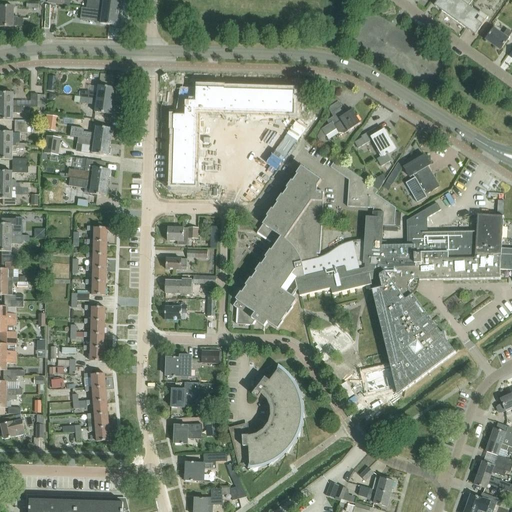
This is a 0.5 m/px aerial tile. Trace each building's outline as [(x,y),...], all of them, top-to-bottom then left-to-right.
[(118,13),(119,7),(121,7),(121,2),(120,2),(120,0),(119,0),(103,0),(103,2),(87,0),(87,8),(118,13)] [(438,0),(434,6),(475,36),(488,18),(480,12),(478,14),(468,7),(472,0),(438,0)] [(23,27),(23,19),(13,18),(14,7),(0,7),(0,27),(13,28),(13,27),(23,27)] [(82,8),(80,19),(96,21),(96,24),(117,27),(117,25),(118,25),(119,20),(118,20),(118,13),(87,8),(82,8)] [(507,39),(511,33),(507,30),(503,35),(494,29),(485,40),(500,51),(508,39),(507,39)] [(57,85),(48,84),(47,91),(56,92),(57,85)] [(98,86),(97,93),(81,91),(80,97),(113,102),(115,89),(98,86)] [(174,131),(173,186),(195,187),(197,116),(196,116),(196,112),(293,115),(294,92),(225,90),(225,89),(185,88),(185,104),(179,104),(179,116),(174,116),(173,131),(174,131)] [(30,102),(13,102),(13,94),(0,93),(0,107),(16,107),(16,105),(23,105),(23,110),(24,110),(31,110),(31,108),(45,108),(45,96),(38,95),(38,94),(31,94),(30,102)] [(111,115),(113,102),(80,97),(79,104),(96,106),(95,113),(111,115)] [(344,134),(348,132),(360,124),(351,111),(344,116),(339,109),(341,108),(338,102),(330,108),(328,111),(333,117),(327,121),(329,124),(322,129),(326,136),(336,130),(338,134),(344,134)] [(0,120),(13,121),(13,114),(24,114),(24,110),(23,110),(23,105),(16,105),(16,107),(0,107),(0,120)] [(49,114),(47,129),(59,130),(61,116),(49,114)] [(95,141),(111,143),(112,130),(97,127),(95,140),(95,141)] [(372,141),(382,157),(377,160),(381,167),(391,161),(387,155),(395,150),(384,131),(378,134),(375,129),(361,137),(362,139),(354,143),(358,149),(372,141)] [(16,141),(13,141),(13,133),(0,133),(0,146),(16,147),(16,144),(16,141)] [(45,154),(58,156),(60,139),(47,137),(45,154)] [(77,145),(94,147),(93,153),(109,155),(111,143),(95,141),(95,140),(87,139),(86,140),(78,138),(77,145)] [(23,144),(16,144),(16,147),(0,146),(0,160),(12,160),(12,152),(16,152),(16,150),(23,150),(23,144)] [(424,156),(404,168),(410,178),(410,177),(411,176),(412,177),(413,176),(414,179),(405,184),(417,204),(426,198),(423,193),(426,192),(427,194),(430,192),(431,193),(432,193),(432,192),(438,188),(427,168),(430,166),(424,156)] [(476,232),(427,233),(426,219),(440,211),(436,204),(406,221),(407,246),(381,246),(383,226),(394,227),(395,208),(375,194),(378,191),(335,161),(330,168),(348,181),(347,207),(373,209),(372,218),(366,217),(364,241),(362,241),(359,241),(357,242),(354,242),(352,242),(350,243),(345,244),(341,246),(339,248),(337,249),(329,254),(327,256),(325,257),(322,258),(320,258),(318,259),(317,254),(320,254),(323,193),(317,192),(317,187),(321,181),(302,168),(256,234),(275,246),(233,306),(238,310),(237,324),(236,324),(236,325),(253,326),(253,325),(255,322),(264,328),(267,323),(276,329),(297,300),(292,298),(298,290),(299,297),(330,289),(332,295),(371,285),(371,281),(379,279),(381,288),(372,291),(397,397),(455,354),(411,296),(418,281),(499,280),(499,271),(500,269),(511,270),(511,249),(501,249),(503,217),(477,215),(476,232)] [(66,178),(70,178),(108,184),(109,177),(110,177),(111,172),(110,172),(110,170),(96,168),(94,168),(86,167),(85,171),(69,169),(68,175),(66,174),(66,178)] [(0,186),(16,186),(16,184),(16,181),(12,181),(12,172),(0,172),(0,186)] [(392,186),(398,176),(392,172),(386,183),(392,186)] [(108,184),(70,178),(69,187),(86,189),(86,187),(91,188),(90,194),(106,197),(106,195),(108,195),(109,190),(107,190),(108,184)] [(0,199),(3,199),(3,205),(16,206),(16,200),(12,200),(12,192),(16,192),(16,189),(22,189),(23,184),(16,184),(16,186),(0,186),(0,199)] [(501,213),(507,214),(507,198),(488,197),(488,207),(501,207),(501,213)] [(11,230),(12,225),(15,225),(15,218),(3,218),(3,225),(0,224),(0,238),(15,239),(16,236),(22,236),(22,231),(11,230)] [(94,242),(107,242),(108,229),(94,229),(94,228),(87,227),(87,231),(95,232),(94,241),(94,242)] [(184,238),(188,238),(188,239),(198,240),(199,229),(188,228),(188,229),(184,229),(168,228),(167,242),(184,242),(184,238)] [(0,238),(0,251),(2,252),(2,263),(16,263),(16,256),(11,256),(11,252),(11,245),(23,245),(23,241),(29,241),(29,236),(22,236),(16,236),(15,239),(0,238)] [(94,242),(94,241),(87,240),(87,245),(94,245),(94,254),(94,255),(107,256),(107,242),(94,242)] [(94,255),(94,254),(87,254),(86,258),(94,258),(93,268),(93,269),(106,269),(107,256),(94,255)] [(187,268),(187,260),(167,260),(166,270),(181,271),(181,268),(187,268)] [(18,283),(18,278),(13,278),(13,270),(19,270),(19,263),(16,263),(2,263),(1,270),(0,269),(0,282),(13,283),(18,283)] [(93,269),(93,268),(86,267),(86,272),(93,272),(93,281),(93,282),(106,283),(106,269),(93,269)] [(216,285),(216,277),(193,276),(193,284),(216,285)] [(191,295),(191,287),(191,280),(183,280),(183,282),(166,282),(166,294),(191,295)] [(93,282),(93,281),(86,281),(86,285),(93,285),(93,296),(106,296),(106,283),(93,282)] [(13,295),(13,283),(0,282),(0,295),(4,295),(4,301),(23,302),(23,295),(13,295)] [(77,294),(72,294),(72,302),(77,302),(89,302),(89,295),(77,294)] [(207,317),(215,317),(215,300),(207,300),(207,317)] [(8,307),(17,307),(23,307),(23,302),(4,301),(4,307),(0,307),(0,320),(17,320),(17,315),(8,314),(8,307)] [(92,321),(105,322),(105,308),(92,308),(92,307),(85,306),(85,311),(92,311),(92,320),(92,321)] [(172,306),(172,308),(165,307),(165,320),(181,321),(181,314),(186,314),(187,306),(172,306)] [(17,333),(7,333),(7,326),(17,326),(17,320),(0,320),(0,339),(17,339),(17,333)] [(91,335),(104,335),(105,322),(92,321),(92,320),(85,320),(84,324),(92,324),(91,334),(91,335)] [(91,338),(91,347),(91,348),(104,349),(104,335),(91,335),(91,334),(84,333),(84,338),(91,338)] [(0,357),(15,358),(15,352),(7,352),(7,345),(17,345),(17,339),(0,339),(0,357)] [(91,348),(91,347),(84,347),(84,351),(91,351),(91,362),(103,362),(104,349),(91,348)] [(203,364),(219,365),(219,353),(203,352),(203,364)] [(176,377),(180,377),(190,377),(191,356),(180,356),(180,359),(176,359),(176,358),(174,358),(174,359),(168,359),(167,376),(173,377),(173,378),(176,378),(176,377)] [(17,358),(15,358),(0,357),(0,370),(3,370),(3,377),(16,377),(16,371),(7,370),(7,364),(16,364),(17,358)] [(265,379),(263,381),(254,380),(254,378),(253,378),(253,390),(254,390),(256,391),(252,396),(258,400),(261,395),(268,400),(270,408),(271,416),(268,424),(264,431),(257,435),(249,437),(245,437),(242,426),(229,429),(239,469),(251,468),(251,466),(257,465),(258,469),(269,464),(268,461),(274,459),(276,462),(285,453),(284,451),(288,447),(291,449),(296,438),(294,437),(297,432),(300,432),(302,419),(299,419),(300,413),(303,412),(300,400),(298,401),(296,395),(299,393),(293,383),(291,384),(287,380),(289,377),(279,369),(270,382),(265,379)] [(93,389),(106,388),(105,374),(92,375),(92,374),(84,374),(85,378),(92,378),(92,387),(93,389)] [(16,377),(3,377),(3,382),(0,382),(0,395),(17,395),(17,396),(22,396),(22,389),(19,389),(19,383),(16,383),(16,377)] [(63,380),(52,381),(52,389),(64,388),(63,380)] [(185,383),(184,390),(172,390),(171,407),(184,408),(184,407),(188,408),(199,398),(199,384),(185,383)] [(94,402),(107,401),(106,388),(93,389),(92,387),(85,387),(86,392),(93,392),(94,401),(94,402)] [(0,407),(6,408),(6,402),(11,402),(11,401),(17,401),(17,396),(17,395),(0,395),(0,407)] [(511,396),(511,395),(500,400),(502,405),(498,407),(496,408),(498,414),(500,413),(501,413),(505,411),(511,409),(511,408),(511,396)] [(95,416),(108,415),(107,401),(94,402),(94,401),(87,401),(87,405),(94,405),(95,414),(95,416)] [(96,429),(109,428),(108,415),(95,416),(95,414),(88,414),(88,419),(95,418),(96,427),(96,429)] [(205,418),(206,430),(220,429),(219,417),(205,418)] [(4,440),(26,434),(22,420),(1,425),(4,440)] [(511,448),(511,430),(509,428),(498,424),(496,430),(494,429),(490,440),(511,448)] [(201,440),(201,432),(202,432),(202,425),(186,426),(186,427),(176,426),(175,444),(187,445),(188,439),(201,440)] [(110,441),(109,428),(96,429),(96,427),(89,428),(89,432),(96,432),(97,442),(110,441)] [(511,448),(490,440),(485,452),(497,457),(496,462),(511,467),(511,461),(498,456),(500,449),(511,453),(511,448)] [(511,467),(496,462),(494,466),(482,462),(478,474),(490,478),(492,473),(504,477),(506,472),(510,473),(511,467)] [(204,483),(205,470),(216,470),(216,463),(196,463),(196,464),(186,463),(185,481),(204,483)] [(359,475),(365,482),(374,474),(368,467),(359,475)] [(231,477),(236,488),(239,499),(247,498),(236,474),(231,477)] [(487,485),(504,491),(511,493),(511,492),(511,485),(490,478),(478,474),(474,485),(486,490),(487,485)] [(377,491),(391,494),(394,482),(381,478),(380,480),(375,478),(372,489),(377,491)] [(331,483),(326,496),(333,499),(338,486),(331,483)] [(336,498),(335,499),(341,501),(341,500),(343,500),(347,489),(340,486),(335,498),(336,498)] [(367,498),(368,495),(374,496),(372,502),(374,503),(374,504),(387,508),(391,494),(377,491),(372,489),(372,490),(361,487),(359,496),(367,498)] [(233,501),(239,499),(236,488),(230,490),(233,501)] [(212,511),(213,506),(223,505),(222,498),(222,489),(211,489),(211,498),(205,499),(205,500),(195,499),(194,511),(212,511)] [(471,495),(466,507),(480,511),(493,511),(498,499),(493,497),(483,494),(481,498),(471,495)] [(23,509),(23,511),(51,511),(52,500),(28,499),(28,509),(23,509)] [(51,511),(75,511),(76,500),(52,500),(51,511)] [(76,500),(75,511),(100,511),(100,501),(76,500)] [(126,511),(125,511),(125,502),(100,501),(100,511),(126,511)]
